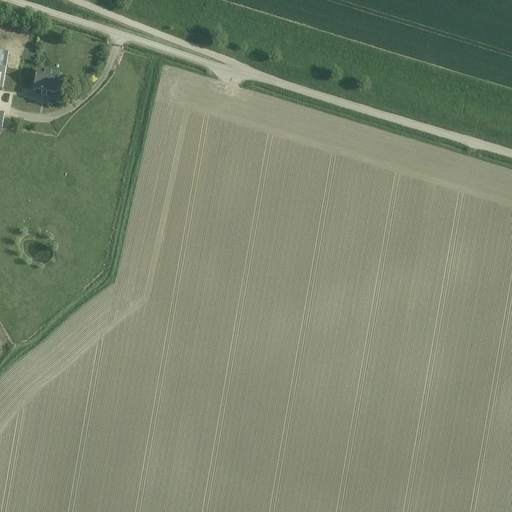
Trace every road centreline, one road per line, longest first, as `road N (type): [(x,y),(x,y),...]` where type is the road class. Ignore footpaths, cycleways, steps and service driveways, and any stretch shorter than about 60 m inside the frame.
road 1 (unclassified): [(511,154),(243,73)]
road 2 (unclassified): [(9,0),(243,73)]
road 3 (unclassified): [(243,73),(77,0)]
